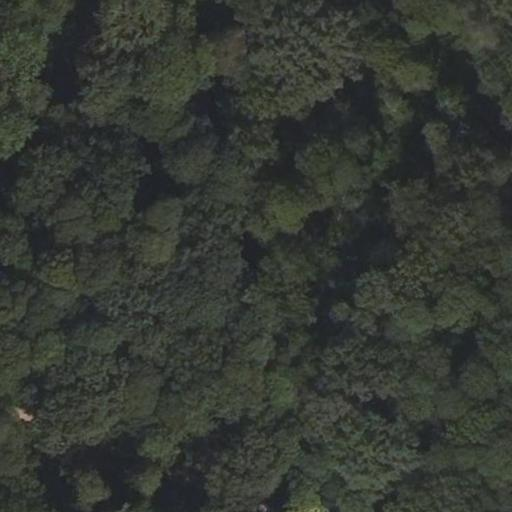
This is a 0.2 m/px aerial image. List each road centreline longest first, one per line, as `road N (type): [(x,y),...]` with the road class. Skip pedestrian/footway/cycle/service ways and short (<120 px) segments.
road 1 (track): [(0,407),(284,511)]
road 2 (track): [(379,0),(511,157)]
